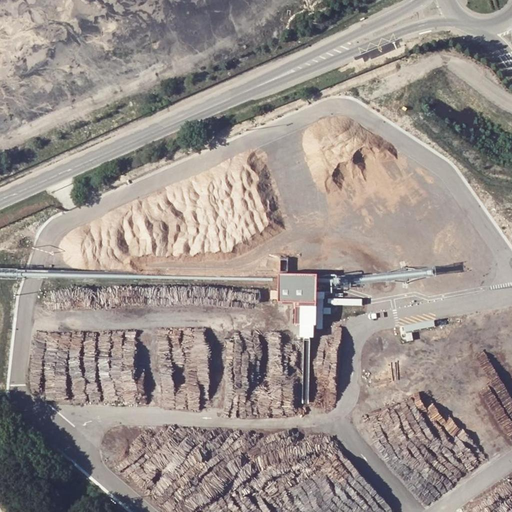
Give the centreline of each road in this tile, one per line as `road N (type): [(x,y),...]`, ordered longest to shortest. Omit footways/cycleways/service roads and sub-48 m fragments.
road 1 (secondary): [(251,88),(0,200)]
road 2 (secondary): [(251,88),(436,20),(471,21)]
road 3 (secondary): [(423,0),(251,88)]
